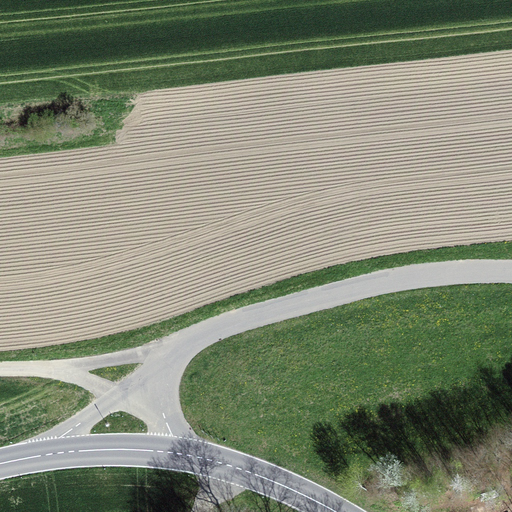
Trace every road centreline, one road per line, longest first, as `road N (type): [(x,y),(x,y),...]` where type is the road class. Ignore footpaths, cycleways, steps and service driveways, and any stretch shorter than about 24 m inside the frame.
road 1 (unclassified): [(162,358),(204,330),(335,292),(420,276),(511,272)]
road 2 (track): [(0,368),(173,350)]
road 3 (secondary): [(337,511),(226,464),(179,453)]
road 4 (unclassified): [(34,457),(162,358)]
road 5 (secondary): [(179,453),(34,457)]
